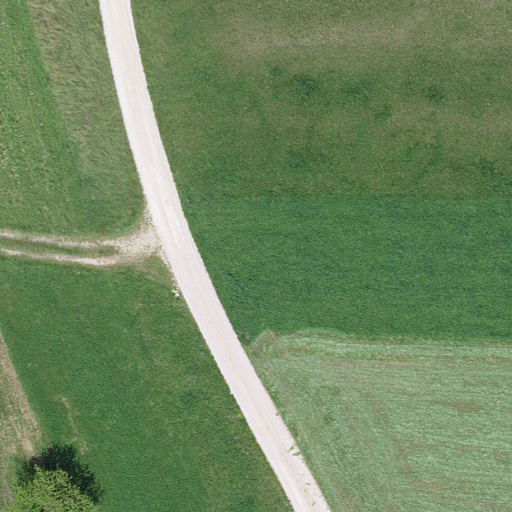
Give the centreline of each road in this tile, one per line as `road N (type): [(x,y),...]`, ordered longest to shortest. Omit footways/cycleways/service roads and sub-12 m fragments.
road 1 (track): [(319,511),(182,260),(110,0)]
road 2 (track): [(0,236),(182,260)]
